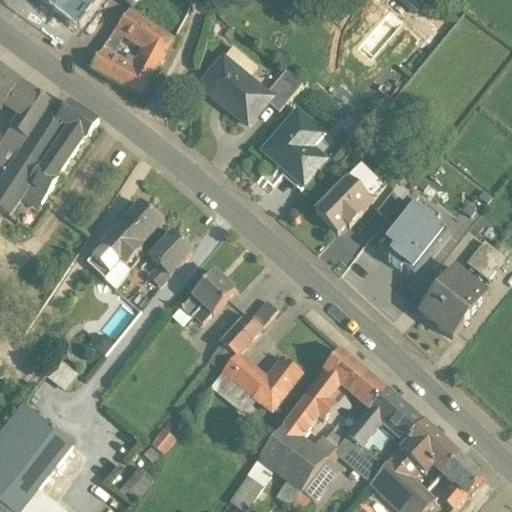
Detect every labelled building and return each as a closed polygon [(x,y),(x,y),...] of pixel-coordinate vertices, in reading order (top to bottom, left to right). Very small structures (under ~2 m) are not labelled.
[(39,0),(53,10),(61,0),(39,0)] [(61,0),(53,10),(77,30),(97,6),(90,0),(61,0)] [(109,0),(90,0),(97,6),(102,10),(109,0)] [(119,0),(131,10),(139,0),(119,0)] [(144,26),(128,14),(117,32),(122,36),(134,44),(144,26)] [(170,45),(144,26),(134,44),(146,50),(163,58),(170,45)] [(130,71),(121,67),(111,82),(142,99),(163,58),(146,50),(135,70),(131,68),(130,71)] [(101,56),(91,71),(111,82),(121,67),(101,56)] [(266,98),(223,63),(200,90),(248,129),(267,106),(271,102),(266,98)] [(21,87),(0,70),(0,112),(1,113),(7,105),(21,87)] [(285,75),(266,98),(271,102),(267,106),(279,116),(302,89),(285,75)] [(33,96),(21,87),(7,105),(21,114),(33,96)] [(21,114),(0,147),(1,148),(0,149),(0,150),(16,160),(49,109),(50,107),(33,96),(21,114)] [(98,125),(70,106),(61,118),(57,125),(68,132),(49,161),(64,171),(86,138),(89,139),(98,125)] [(8,172),(0,184),(0,213),(9,220),(16,209),(30,189),(28,187),(41,169),(43,170),(49,161),(68,132),(57,125),(61,118),(49,109),(8,172)] [(297,116),(263,155),(304,190),(326,164),(312,152),(323,139),(297,116)] [(16,160),(0,150),(0,167),(8,172),(16,160)] [(64,171),(49,161),(43,170),(58,180),(64,171)] [(43,170),(41,169),(28,187),(30,189),(16,209),(32,220),(46,199),(47,200),(59,181),(43,170)] [(383,189),(361,171),(347,185),(362,200),(362,199),(370,207),(384,221),(400,204),(394,199),(393,199),(383,189)] [(362,200),(347,185),(332,199),(332,198),(315,215),(338,237),(346,228),(348,231),(361,218),(360,217),(370,207),(362,199),(362,200)] [(140,207),(102,248),(103,249),(87,267),(104,283),(121,266),(130,275),(144,256),(137,249),(159,225),(140,207)] [(388,261),(414,281),(448,237),(414,210),(385,247),(394,254),(388,261)] [(172,237),(149,261),(159,270),(148,281),(158,290),(192,256),(172,237)] [(505,263),(484,247),(468,268),(488,284),(505,263)] [(487,298),(454,272),(419,317),(452,343),(487,298)] [(234,295),(213,275),(191,299),(192,300),(180,313),(190,322),(202,309),(212,318),(234,295)] [(246,319),(221,348),(221,349),(236,361),(237,360),(262,334),(246,319)] [(221,349),(208,365),(222,377),(236,361),(221,349)] [(340,355),(323,375),(325,377),(304,403),(320,414),(339,390),(368,414),(386,393),(376,386),(340,355)] [(236,361),(222,377),(233,385),(247,367),(237,360),(236,361)] [(284,363),(272,379),(289,393),(301,377),(284,363)] [(54,365),(45,385),(65,395),(75,375),(54,365)] [(247,367),(233,385),(253,401),(271,415),(289,393),(272,379),(267,384),(247,367)] [(233,385),(222,377),(211,390),(242,415),(253,401),(233,385)] [(348,439),(347,441),(361,452),(361,451),(378,431),(385,437),(389,432),(395,437),(405,446),(423,426),(413,416),(386,393),(368,414),(348,439)] [(304,403),(259,463),(275,475),(276,476),(301,445),(301,444),(322,416),(320,414),(304,403)] [(23,412),(0,441),(0,511),(6,511),(0,507),(0,455),(29,417),(23,412)] [(29,417),(0,455),(0,507),(6,511),(26,511),(39,496),(73,451),(54,436),(55,435),(52,433),(51,434),(29,417)] [(405,446),(400,453),(391,464),(412,483),(420,474),(425,478),(432,470),(442,478),(459,460),(423,426),(405,446)] [(348,439),(336,430),(324,446),(335,454),(336,455),(337,454),(347,441),(348,439)] [(175,444),(163,434),(151,449),(163,459),(175,444)] [(361,452),(347,441),(337,454),(373,484),(385,471),(361,451),(361,452)] [(321,443),(312,454),(313,455),(326,465),(335,454),(324,446),(321,443)] [(312,454),(301,445),(276,476),(302,496),(326,465),(313,455),(312,454)] [(484,483),(459,460),(442,478),(453,489),(455,487),(467,498),(468,499),(484,483)] [(259,463),(229,508),(235,511),(249,511),(275,475),(259,463)] [(373,484),(371,487),(395,511),(428,511),(434,506),(425,496),(412,483),(391,464),(385,471),(373,484)] [(343,480),(327,467),(315,481),(325,489),(331,494),(343,480)] [(120,497),(137,505),(150,480),(132,471),(120,497)] [(315,481),(302,496),(310,503),(312,504),(325,489),(315,481)] [(289,486),(277,502),(289,511),(290,511),(296,505),(302,496),(289,486)] [(453,489),(435,507),(440,511),(453,511),(467,498),(455,487),(453,489)] [(26,511),(58,511),(39,496),(26,511)] [(310,503),(302,496),(296,505),(304,511),(310,503)]
